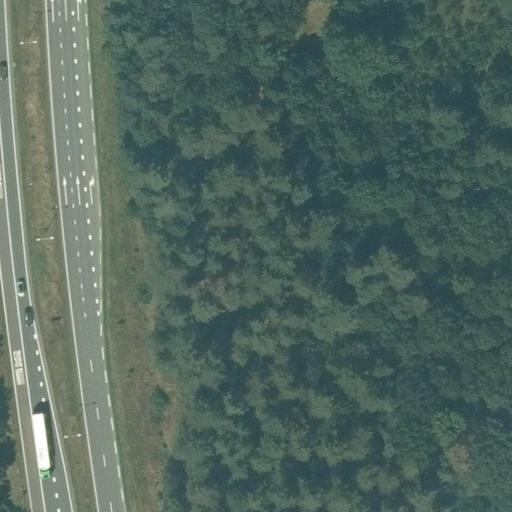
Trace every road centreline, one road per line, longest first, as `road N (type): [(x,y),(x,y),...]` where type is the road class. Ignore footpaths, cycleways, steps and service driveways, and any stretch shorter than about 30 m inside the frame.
road 1 (primary): [(0,0),(15,228),(54,511)]
road 2 (primary): [(112,511),(82,292),(59,0)]
